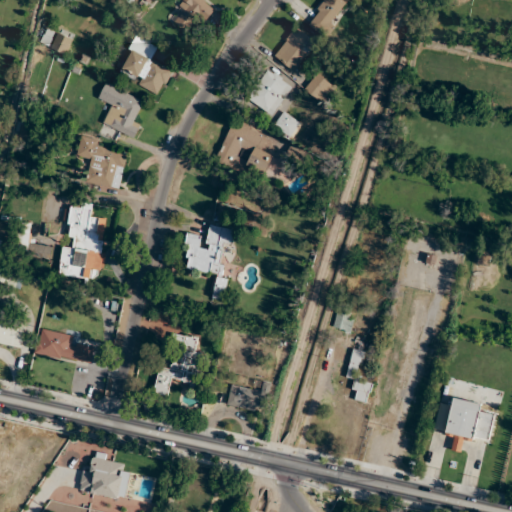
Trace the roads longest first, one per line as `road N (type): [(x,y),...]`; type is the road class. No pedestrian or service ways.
road 1 (secondary): [(494,511),(0,400)]
road 2 (residential): [(110,425),(176,145),(270,0)]
